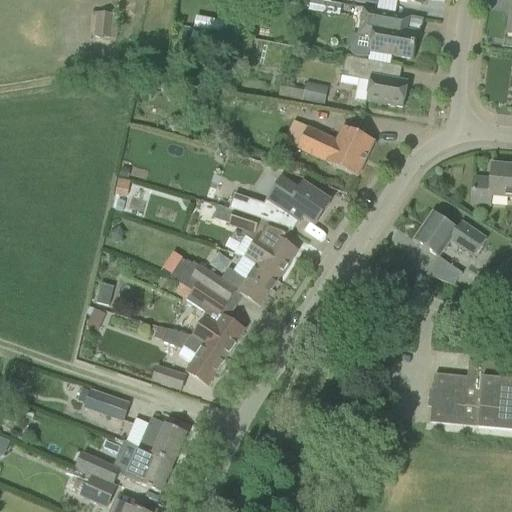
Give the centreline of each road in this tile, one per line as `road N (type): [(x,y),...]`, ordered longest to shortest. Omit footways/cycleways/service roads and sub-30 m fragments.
road 1 (residential): [(201,511),(335,272)]
road 2 (track): [(241,429),(0,346)]
road 3 (residential): [(335,272),(428,304),(511,348)]
road 4 (residential): [(335,272),(407,179),(467,135)]
road 5 (residential): [(467,135),(448,76),(455,0)]
